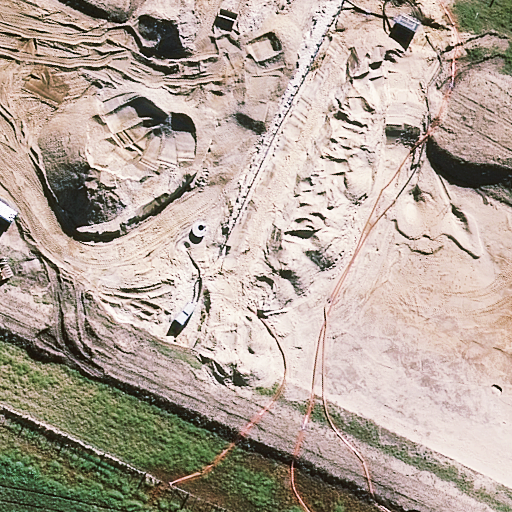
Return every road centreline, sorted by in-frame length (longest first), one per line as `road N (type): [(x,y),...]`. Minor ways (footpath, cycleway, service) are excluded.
road 1 (residential): [(511,353),(216,216)]
road 2 (residential): [(216,216),(0,112)]
road 3 (residential): [(296,36),(216,216)]
